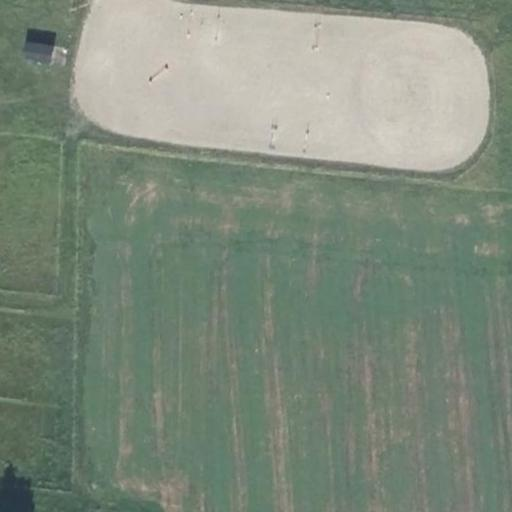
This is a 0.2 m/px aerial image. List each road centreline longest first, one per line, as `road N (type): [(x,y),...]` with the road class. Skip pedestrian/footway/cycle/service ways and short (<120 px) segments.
road 1 (track): [(0,102),(37,117),(430,163),(458,156),(474,139),(481,78),(470,56)]
road 2 (track): [(464,51),(261,23),(186,64),(44,46),(12,49),(0,60)]
